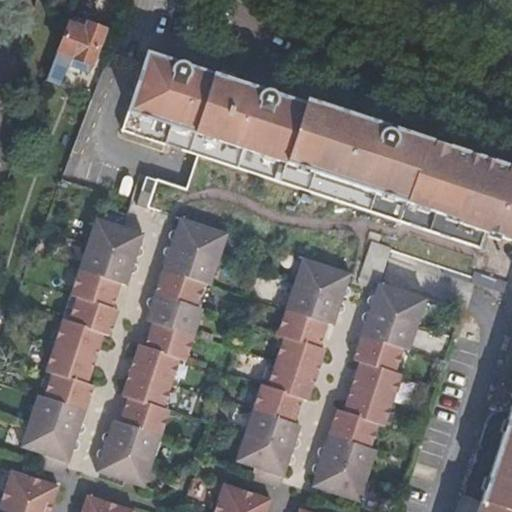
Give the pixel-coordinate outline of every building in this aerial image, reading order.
[(57,53),(45,83),(61,89),(69,68),(89,76),(106,31),(85,23),(84,26),(70,21),(57,53)] [(156,180),(155,182),(146,211),(173,219),(184,223),(215,234),(230,238),(298,261),(324,270),(344,276),(348,278),(357,249),(379,256),(386,259),(398,223),(477,249),(482,235),(501,242),(502,237),(508,239),(507,242),(511,250),(511,386),(473,504),(496,511),(511,511),(511,173),(422,144),(378,129),(362,124),(268,93),(226,80),(170,61),(144,53),(114,131),(196,158),(197,158),(186,189),(156,180)] [(143,235),(97,221),(70,296),(76,298),(68,322),(62,320),(46,372),(52,374),(43,400),(37,398),(20,449),(66,465),(92,388),(87,387),(104,335),(109,337),(117,312),(112,310),(120,285),(126,287),(143,235)] [(215,234),(184,223),(152,324),(156,326),(148,351),(143,350),(126,402),(130,403),(122,428),(117,426),(101,475),(146,491),(171,416),(167,415),(183,363),(188,364),(205,313),(199,312),(208,286),(213,288),(230,238),(215,234)] [(376,287),(386,259),(379,256),(357,249),(348,278),(368,284),(375,287),(376,287)] [(324,270),(298,261),(271,336),(277,338),(260,390),(254,388),(228,465),(275,481),(292,429),(287,427),(295,402),(301,404),(319,352),(312,350),(321,325),(327,327),(344,276),(324,270)] [(422,302),(376,287),(375,287),(350,363),(355,364),(339,416),(333,414),(307,491),(355,506),(372,454),(368,453),(376,428),(380,429),(397,378),(392,376),(401,351),(405,352),(422,302)] [(0,511),(49,511),(57,490),(11,473),(0,504),(0,511)] [(268,511),(270,506),(223,490),(215,511),(268,511)] [(122,511),(89,501),(85,511),(122,511)]
